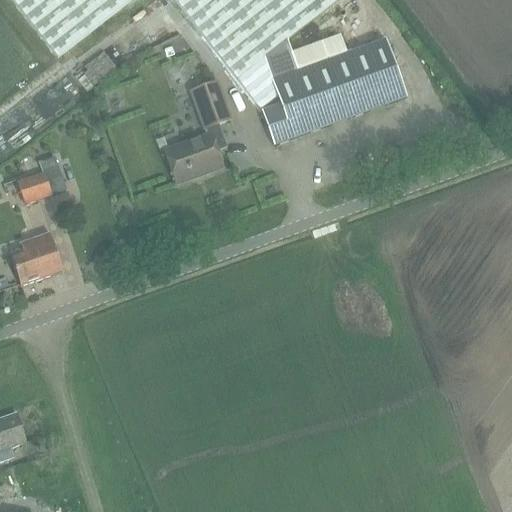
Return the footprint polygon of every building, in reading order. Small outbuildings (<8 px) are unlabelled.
[(277,99),(272,84),(264,61),(342,0),(10,0),(57,60),(134,0),(173,0),(261,112),(277,99)] [(340,21),(342,22),(344,23),(346,24),(347,24),(349,24),(350,24),(352,23),(354,22),(356,21),(357,20),(358,19),(359,17),(359,16),(360,14),(360,13),(360,11),(359,9),(359,7),(358,6),(357,4),(356,4),(355,2),(354,2),(352,1),(350,0),(349,0),(348,0),(346,0),(345,0),(343,1),(341,2),(339,4),(337,6),(337,7),(336,9),(336,10),(336,11),(336,13),(336,14),(337,16),(337,17),(338,19),(340,21)] [(277,99),(261,112),(274,148),(292,141),(406,100),(386,43),(347,57),(341,39),(291,57),(286,44),(264,61),(272,84),(277,99)] [(192,94),(208,138),(165,153),(177,186),(224,170),(217,153),(227,149),(219,127),(232,122),(218,84),(192,94)] [(246,151),(253,163),(267,154),(260,142),(246,151)] [(18,184),(26,207),(66,193),(55,160),(39,165),(43,176),(18,184)] [(9,257),(14,270),(21,289),(63,274),(50,236),(20,246),(22,253),(9,257)] [(0,465),(13,461),(9,450),(25,444),(17,418),(0,423),(0,465)]
